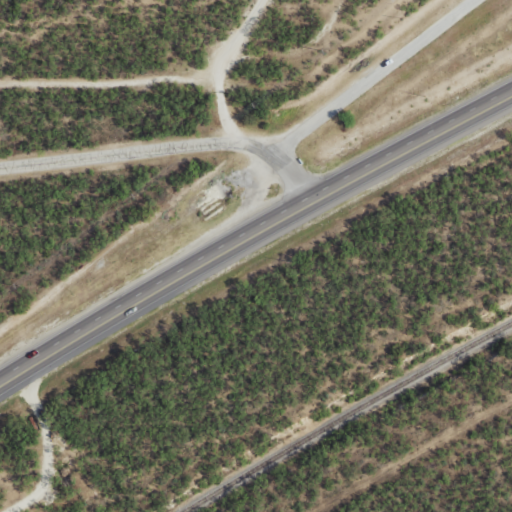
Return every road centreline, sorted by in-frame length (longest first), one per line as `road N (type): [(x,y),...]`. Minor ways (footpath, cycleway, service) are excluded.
road 1 (trunk): [(0,382),(511,101)]
road 2 (residential): [(310,209),(285,170),(260,149),(236,144),(134,131),(0,151)]
road 3 (residential): [(257,0),(216,78),(236,144)]
